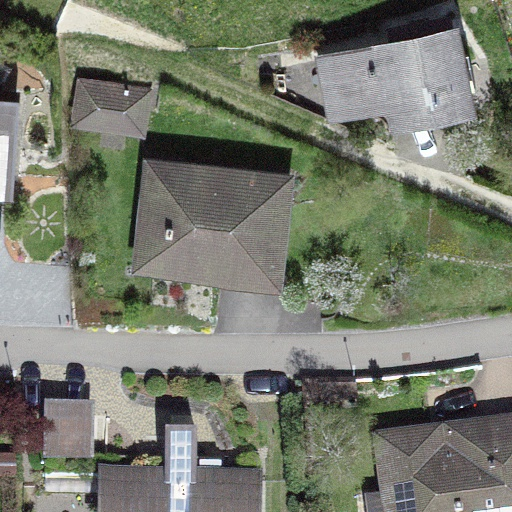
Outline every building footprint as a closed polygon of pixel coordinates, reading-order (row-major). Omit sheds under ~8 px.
[(441,107),(467,102),(452,30),(437,33),(434,19),(395,27),(397,41),(321,58),(331,108),(390,95),(392,105),(439,95),(441,107)] [(83,82),(78,117),(139,126),(144,92),(83,82)] [(0,180),(7,181),(12,105),(0,104),(0,180)] [(150,163),(145,209),(166,212),(160,264),(274,277),(285,178),(217,170),(150,163)] [(44,406),(43,458),(93,459),(94,407),(44,406)] [(511,511),(511,424),(487,427),(490,447),(454,452),(452,432),(380,441),(388,498),(368,500),(369,511),(511,511)] [(105,458),(103,511),(255,511),(256,461),(196,460),(197,436),(166,435),(165,459),(105,458)]
